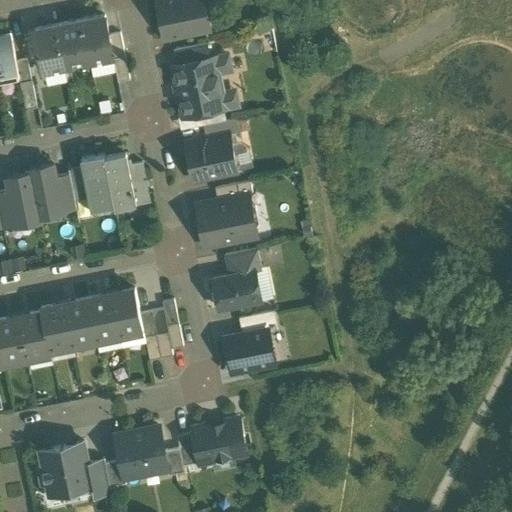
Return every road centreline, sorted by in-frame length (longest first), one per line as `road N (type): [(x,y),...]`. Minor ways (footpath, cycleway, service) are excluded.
road 1 (residential): [(183,257),(210,388),(0,429)]
road 2 (residential): [(183,257),(0,294)]
road 3 (residential): [(0,150),(155,118)]
road 4 (residential): [(155,118),(183,257)]
road 5 (residential): [(132,0),(155,118)]
